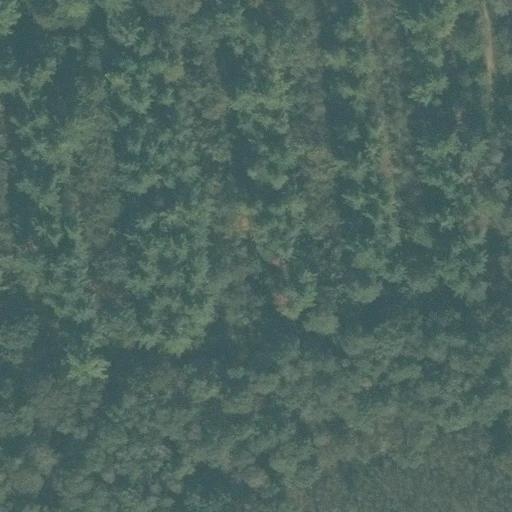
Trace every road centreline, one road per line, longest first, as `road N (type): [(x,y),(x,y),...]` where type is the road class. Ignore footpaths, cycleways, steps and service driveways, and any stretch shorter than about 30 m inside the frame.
road 1 (track): [(0,384),(511,293)]
road 2 (track): [(480,0),(511,289)]
